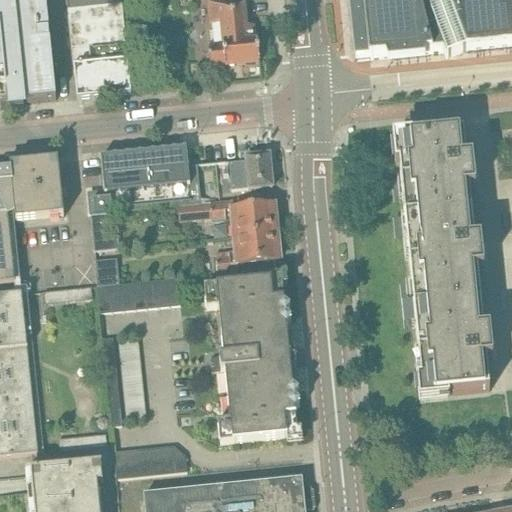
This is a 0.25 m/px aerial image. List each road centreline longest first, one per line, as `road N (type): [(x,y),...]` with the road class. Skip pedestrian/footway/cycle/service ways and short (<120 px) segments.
road 1 (secondary): [(344,503),(311,99)]
road 2 (residential): [(0,138),(311,99)]
road 3 (unknown): [(61,131),(72,240),(53,262),(20,265)]
road 4 (residential): [(511,473),(344,503)]
